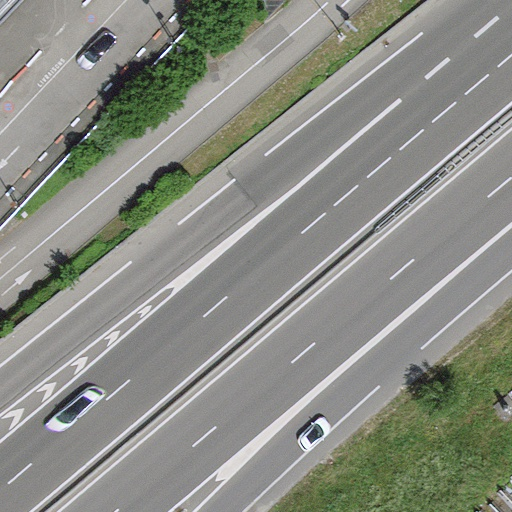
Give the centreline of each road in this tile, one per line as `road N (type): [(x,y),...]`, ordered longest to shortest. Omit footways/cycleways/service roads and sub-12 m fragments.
road 1 (trunk): [(511,56),(0,490)]
road 2 (trunk): [(511,17),(0,397)]
road 3 (trunk): [(120,511),(511,183)]
road 4 (trunk): [(222,511),(511,226)]
